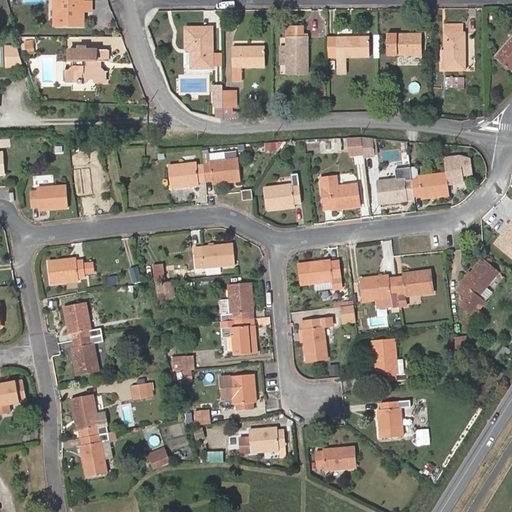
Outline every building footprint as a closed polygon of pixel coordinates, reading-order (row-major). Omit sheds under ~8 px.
[(92,11),(92,2),(84,2),(83,0),(56,0),(56,26),(84,26),(84,11),(92,11)] [(463,24),(445,24),(446,68),(465,68),(465,33),(464,33),(463,24)] [(186,28),(186,50),(192,50),(192,68),(213,68),(213,67),(213,55),(213,54),(212,28),(186,28)] [(303,38),(303,28),(288,28),(288,38),(303,38)] [(421,55),(421,34),(388,34),(388,56),(421,55)] [(338,38),(338,59),(338,74),(346,74),(346,58),(369,57),(369,37),(338,38)] [(303,38),(288,38),(288,47),(288,66),(288,74),(307,74),(307,38),(303,38)] [(330,59),(338,59),(338,38),(330,38),(330,59)] [(511,70),(511,38),(496,57),(511,71),(511,70)] [(33,40),(22,40),(22,53),(33,53),(33,40)] [(265,68),(265,47),(233,48),(233,82),(242,81),(242,68),(265,68)] [(104,51),(65,51),(64,62),(69,63),(69,68),(67,70),(63,70),(63,81),(76,81),(77,84),(80,84),(81,81),(91,81),(91,84),(102,84),(103,74),(99,70),(95,70),(95,64),(104,64),(104,51)] [(222,54),(213,54),(213,55),(213,67),(222,67),(222,54)] [(465,89),(465,79),(445,78),(445,85),(459,85),(459,89),(465,89)] [(223,91),(223,83),(213,83),(212,106),(215,106),(223,106),(223,91)] [(325,99),(325,90),(317,91),(317,99),(325,99)] [(223,106),(232,106),(236,106),(236,91),(223,91),(223,106)] [(223,118),(223,106),(215,106),(215,116),(223,118)] [(223,106),(223,118),(232,117),(232,106),(223,106)] [(350,155),(364,153),(363,138),(353,138),(348,137),(350,155)] [(339,138),(321,140),(322,151),(340,149),(339,138)] [(375,156),(373,139),(363,138),(364,153),(365,157),(375,156)] [(264,142),(264,150),(280,150),(280,142),(264,142)] [(210,155),(210,161),(226,160),(226,153),(210,155)] [(417,168),(411,169),(414,197),(421,196),(421,199),(449,196),(448,184),(463,183),(462,175),(472,174),(470,159),(460,156),(445,158),(447,173),(419,176),(417,168)] [(204,165),(205,182),(212,182),(213,184),(241,181),(238,159),(226,160),(210,161),(210,164),(204,165)] [(199,183),(205,182),(204,165),(197,166),(196,163),(169,166),(171,188),(199,186),(199,183)] [(414,197),(411,169),(405,170),(405,178),(398,179),(377,181),(380,204),(407,201),(407,198),(414,197)] [(405,178),(405,170),(397,171),(398,179),(405,178)] [(292,175),(292,184),(264,188),(267,210),(295,207),(295,204),(301,204),(298,174),(292,175)] [(360,207),(357,184),(338,186),(337,177),(321,179),(324,208),(331,207),(332,211),(360,207)] [(67,209),(66,185),(38,187),(38,191),(31,191),(33,208),(39,208),(39,210),(67,209)] [(243,201),(253,200),(252,191),(242,192),(243,201)] [(511,222),(495,243),(511,257),(511,222)] [(204,268),(235,265),(233,244),(202,247),(202,249),(194,249),(196,267),(203,266),(204,268)] [(48,261),(51,285),(79,281),(79,279),(85,278),(85,273),(83,263),(83,259),(76,260),(76,258),(48,261)] [(499,273),(482,259),(462,283),(463,285),(459,290),(466,296),(460,303),(474,315),(484,302),(479,298),(486,289),(499,273)] [(333,282),(334,287),(334,289),(342,288),(338,260),(331,261),(330,260),(300,264),(302,285),(314,284),(333,282)] [(83,263),(85,273),(94,272),(93,262),(83,263)] [(154,265),(155,281),(165,280),(164,264),(154,265)] [(139,267),(131,270),(135,282),(143,280),(139,267)] [(396,277),(399,306),(405,305),(405,297),(433,294),(430,269),(402,273),(403,276),(396,277)] [(364,302),(377,300),(392,299),(393,306),(399,306),(396,277),(389,278),(389,275),(361,278),(364,302)] [(171,282),(158,282),(159,294),(172,294),(171,282)] [(222,321),(251,319),(251,312),(254,312),(252,284),(228,286),(229,299),(230,314),(221,315),(222,321)] [(484,302),(491,293),(486,289),(479,298),(484,302)] [(230,314),(229,299),(220,300),(221,315),(230,314)] [(393,306),(392,299),(377,300),(378,308),(393,307),(393,306)] [(73,340),(102,335),(101,328),(93,329),(87,302),(62,307),(68,334),(72,334),(73,340)] [(357,323),(354,306),(341,307),(344,325),(357,323)] [(252,325),(251,319),(222,321),(223,336),(232,336),(234,354),(258,353),(255,325),(252,325)] [(302,329),(304,344),(306,360),(328,358),(325,327),(332,326),(331,319),(304,322),(304,329),(302,329)] [(468,334),(455,336),(457,347),(460,350),(469,349),(468,334)] [(103,341),(102,335),(73,340),(74,347),(70,348),(76,375),(100,371),(95,343),(103,341)] [(406,374),(399,374),(398,360),(395,338),(371,340),(374,376),(377,376),(378,382),(408,380),(408,374),(406,374)] [(176,371),(183,370),(196,369),(194,355),(174,356),(176,371)] [(255,375),(231,376),(232,399),(233,404),(236,404),(236,410),(254,409),(254,402),(257,402),(255,375)] [(232,399),(231,376),(220,377),(222,399),(232,399)] [(26,401),(22,380),(0,383),(0,413),(10,412),(9,404),(26,401)] [(132,386),(135,399),(148,397),(145,384),(132,386)] [(80,431),(81,438),(108,433),(104,413),(98,414),(94,396),(72,400),(77,431),(80,431)] [(381,409),(378,409),(380,438),(404,436),(402,408),(410,407),(410,401),(380,403),(381,409)] [(402,408),(404,436),(412,435),(410,407),(402,408)] [(199,424),(211,423),(209,409),(198,410),(199,424)] [(285,447),(284,429),(278,430),(278,427),(250,429),(250,439),(251,453),(279,451),(279,448),(285,447)] [(194,440),(204,439),(202,428),(192,430),(194,440)] [(114,439),(113,432),(108,433),(81,438),(82,445),(80,446),(86,476),(108,473),(103,441),(114,439)] [(251,453),(250,439),(239,439),(240,454),(251,453)] [(357,468),(355,446),(323,449),(323,451),(317,451),(318,469),(324,469),(325,470),(357,468)] [(149,454),(152,459),(165,452),(163,448),(149,454)] [(209,462),(224,461),(221,451),(209,451),(209,462)] [(156,468),(170,462),(165,452),(152,459),(156,468)]
